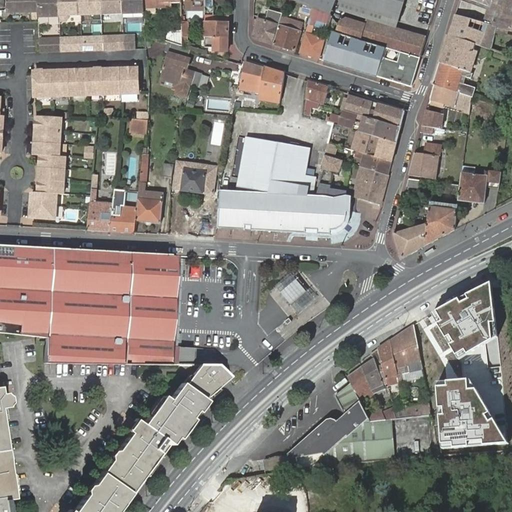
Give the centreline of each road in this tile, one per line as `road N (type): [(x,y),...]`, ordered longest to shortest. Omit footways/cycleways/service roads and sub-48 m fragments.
road 1 (primary): [(173,511),(250,425),(318,365),(418,296),(511,250)]
road 2 (residential): [(375,255),(0,234)]
road 3 (primary): [(361,311),(276,376),(148,511)]
road 4 (residential): [(243,0),(242,32),(257,53),(418,104)]
road 5 (residential): [(375,255),(418,104)]
